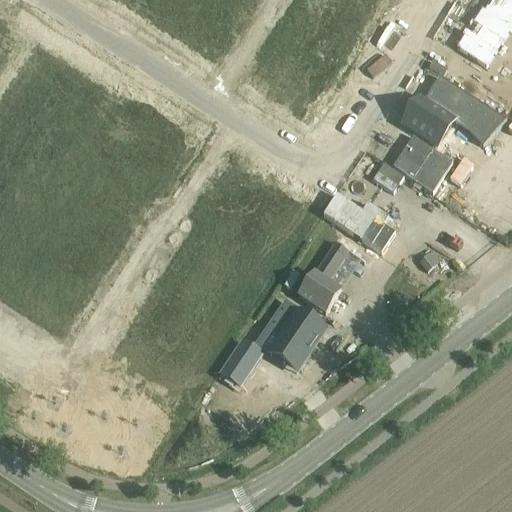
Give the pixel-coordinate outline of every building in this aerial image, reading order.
[(464,41),(456,52),(466,59),(476,66),(487,73),(511,34),(511,0),(494,0),(488,10),(487,10),(484,14),(482,12),(474,24),(472,23),(461,39),(464,41)] [(409,119),(403,128),(436,150),(452,125),(456,128),(457,129),(459,127),(471,135),(483,145),(481,148),(483,150),(507,124),(440,80),(438,83),(440,84),(431,97),(430,97),(429,99),(430,100),(427,105),(421,102),(410,119),(409,119)] [(408,137),(387,167),(427,193),(447,164),(408,137)] [(368,154),(356,172),(371,182),(383,165),(368,154)] [(404,209),(394,223),(405,230),(396,244),(406,251),(405,252),(421,263),(422,262),(436,271),(454,244),(440,235),(442,232),(428,223),(427,224),(404,209)] [(285,306),(269,329),(282,339),(272,355),(298,373),(310,356),(311,355),(310,355),(316,347),(317,346),(316,346),(325,333),(285,306)] [(242,345),(220,378),(240,391),(262,359),(242,345)]
